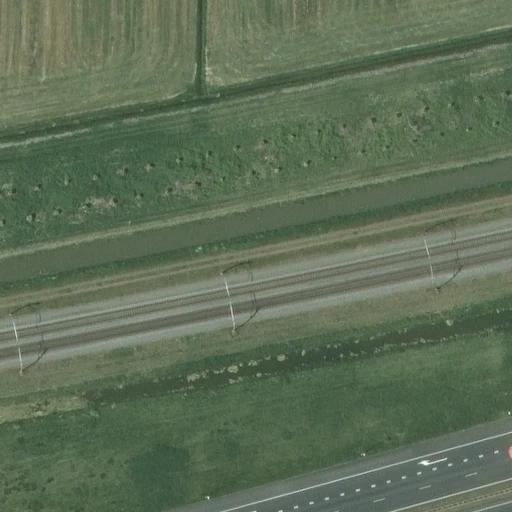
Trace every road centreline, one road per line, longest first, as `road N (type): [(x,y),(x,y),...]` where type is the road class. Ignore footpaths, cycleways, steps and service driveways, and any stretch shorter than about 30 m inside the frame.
road 1 (track): [(511,201),(0,304)]
road 2 (track): [(511,285),(0,385)]
road 3 (motorway): [(511,464),(338,511)]
